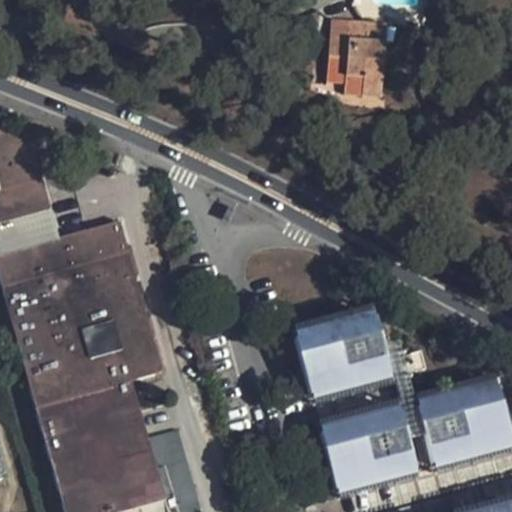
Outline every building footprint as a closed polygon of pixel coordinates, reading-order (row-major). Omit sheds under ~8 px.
[(350,22),(331,20),(326,83),(344,84),(344,94),(380,98),(385,43),(348,40),(350,22)] [(387,25),(350,22),(348,40),(385,43),(387,25)] [(134,386),(165,378),(122,223),(59,239),(34,152),(0,131),(0,280),(21,356),(37,412),(65,511),(103,511),(164,495),(168,511),(201,511),(177,425),(147,434),(134,386)] [(21,356),(0,280),(0,359),(1,361),(21,356)] [(290,328),(370,307),(369,301),(357,304),(288,322),(290,328)] [(290,328),(308,397),(389,376),(383,356),(379,342),(370,307),(290,328)] [(394,337),(379,342),(383,356),(389,376),(391,383),(394,395),(395,400),(406,437),(420,433),(411,397),(409,391),(394,337)] [(411,397),(493,375),(491,369),(478,373),(409,391),(411,397)] [(420,433),(429,466),(511,444),(504,419),(493,375),(411,397),(420,433)] [(389,376),(308,397),(309,404),(334,397),(391,383),(389,376)] [(314,422),(395,400),(394,395),(377,400),(313,417),(314,422)] [(314,422),(333,492),(414,470),(411,457),(406,437),(395,400),(314,422)] [(511,447),(511,444),(429,466),(431,472),(453,466),(511,450),(511,447)] [(414,470),(333,492),(335,498),(351,493),(416,476),(414,470)] [(447,511),(451,511),(511,496),(511,489),(446,507),(447,511)] [(168,511),(164,495),(103,511),(168,511)] [(511,511),(511,496),(451,511),(511,511)]
